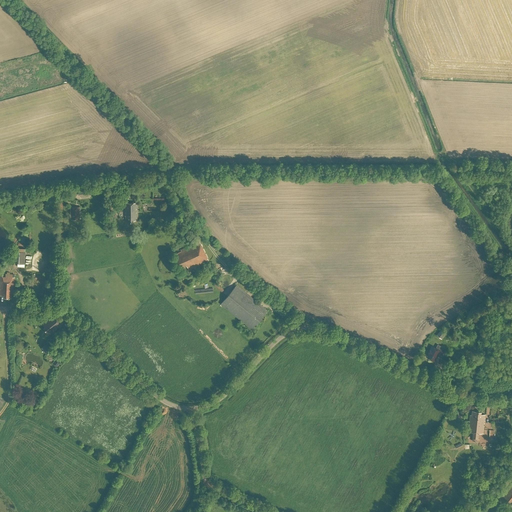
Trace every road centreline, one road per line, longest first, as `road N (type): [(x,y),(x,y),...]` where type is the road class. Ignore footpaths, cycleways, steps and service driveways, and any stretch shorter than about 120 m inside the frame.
road 1 (unclassified): [(511,400),(481,400),(301,327),(275,341),(217,401),(181,408),(146,387),(78,320),(57,310),(0,309)]
road 2 (unknown): [(311,328),(220,262),(171,175),(148,173),(131,193)]
road 3 (track): [(190,408),(204,483),(266,511)]
